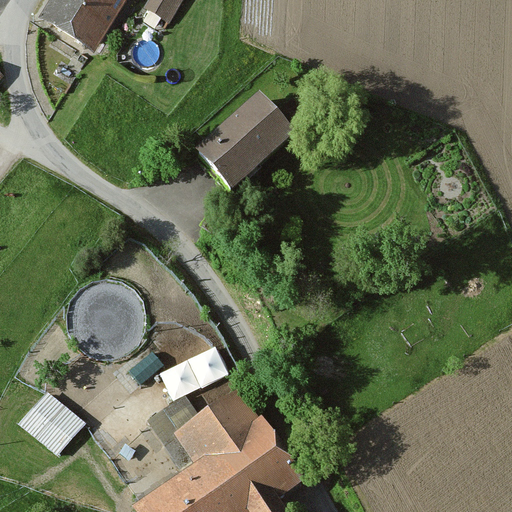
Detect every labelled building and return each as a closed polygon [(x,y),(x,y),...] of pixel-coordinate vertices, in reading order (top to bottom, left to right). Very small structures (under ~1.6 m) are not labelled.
[(55,0),(43,21),(92,51),(123,0),(55,0)] [(178,0),(151,0),(146,9),(165,21),(178,0)] [(296,145),(256,103),(194,164),(234,205),(296,145)] [(139,377),(166,364),(157,346),(130,360),(139,377)] [(20,421),(62,450),(88,412),(46,384),(20,421)] [(280,511),(276,506),(300,491),(240,399),(174,442),(195,475),(137,511),(280,511)]
